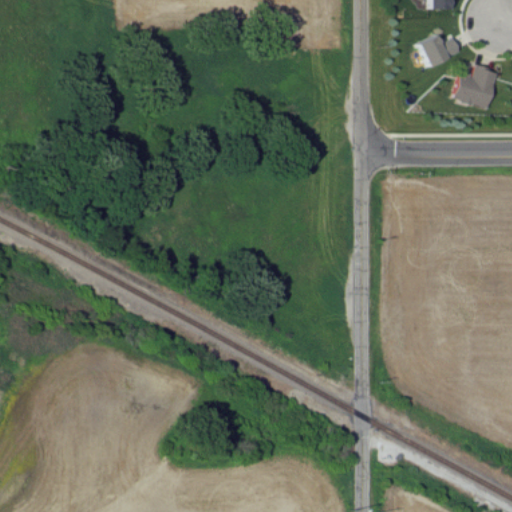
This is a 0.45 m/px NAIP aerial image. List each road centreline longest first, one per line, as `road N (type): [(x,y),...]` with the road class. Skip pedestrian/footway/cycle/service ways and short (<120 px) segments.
road 1 (residential): [(361,511),(358,0)]
road 2 (residential): [(359,150),(511,150)]
